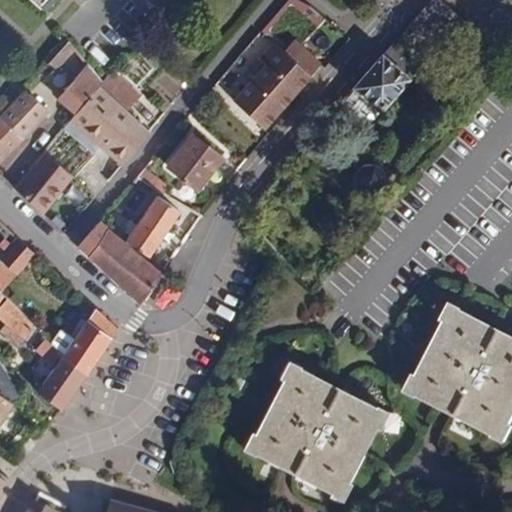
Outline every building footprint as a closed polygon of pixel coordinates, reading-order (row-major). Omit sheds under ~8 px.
[(441,0),(431,0),(409,26),(429,43),(455,14),(441,0)] [(268,41),(259,33),(244,50),(254,58),(268,41)] [(62,60),(74,47),(68,41),(55,55),(62,60)] [(274,71),(298,93),(323,65),(296,42),(285,54),(275,46),(266,56),(277,68),(274,71)] [(459,89),(473,101),(506,63),(487,44),(478,53),(485,60),(459,89)] [(391,47),(354,89),(380,113),(418,71),(391,47)] [(55,55),(49,63),(55,69),(62,60),(55,55)] [(100,84),(102,82),(87,63),(60,96),(78,111),(100,84)] [(264,129),(298,93),(274,71),(239,107),(264,129)] [(121,166),(149,133),(100,84),(78,111),(75,115),(109,149),(106,152),(121,166)] [(20,93),(44,115),(48,111),(24,89),(20,93)] [(0,161),(44,115),(20,93),(0,114),(0,161)] [(199,190),(222,158),(192,135),(168,166),(199,190)] [(50,150),(14,187),(45,216),(67,193),(82,207),(95,194),(50,150)] [(170,186),(144,170),(137,178),(162,193),(168,187),(170,186)] [(162,193),(137,178),(133,184),(158,197),(162,193)] [(162,193),(176,202),(181,195),(168,187),(162,193)] [(179,211),(158,197),(128,240),(150,255),(179,211)] [(193,227),(200,217),(190,210),(183,220),(193,227)] [(141,305),(162,273),(100,222),(78,248),(141,305)] [(34,252),(16,235),(0,253),(0,291),(0,292),(34,252)] [(0,292),(0,291),(0,319),(7,325),(2,331),(21,347),(36,327),(0,292)] [(511,336),(458,310),(459,308),(445,300),(436,318),(440,320),(414,373),(409,371),(401,390),(412,396),(415,395),(488,432),(488,435),(500,441),(509,423),(507,422),(511,410),(511,336)] [(117,328),(96,309),(63,354),(86,374),(117,328)] [(57,349),(45,337),(35,348),(46,359),(57,349)] [(86,374),(63,354),(36,392),(62,410),(86,374)] [(380,430),(388,411),(377,405),(376,407),(301,370),(302,367),(288,361),(280,379),(283,380),(257,434),(252,432),(243,449),(256,456),(257,455),(332,492),(330,495),(343,501),(353,483),(350,481),(377,429),(380,430)] [(0,419),(11,403),(18,398),(2,368),(0,366),(0,419)] [(53,511),(33,501),(27,511),(53,511)] [(144,511),(122,505),(110,502),(106,511),(144,511)]
